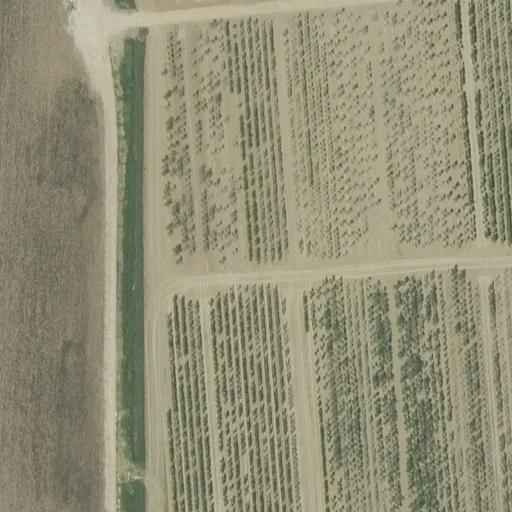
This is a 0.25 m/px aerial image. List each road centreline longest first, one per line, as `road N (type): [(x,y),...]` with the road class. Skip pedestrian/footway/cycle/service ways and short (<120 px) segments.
road 1 (track): [(106,511),(106,86),(92,0)]
road 2 (track): [(348,0),(96,24),(0,22)]
